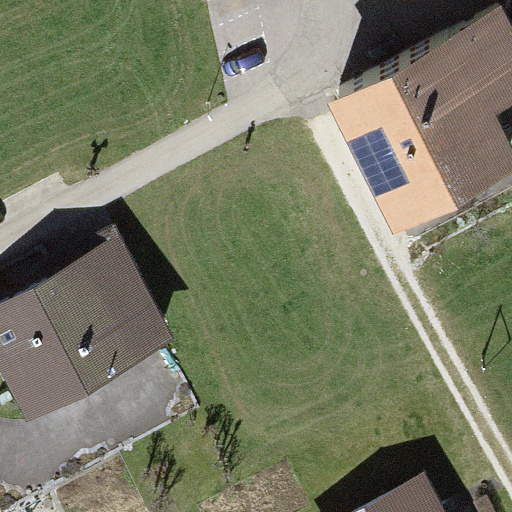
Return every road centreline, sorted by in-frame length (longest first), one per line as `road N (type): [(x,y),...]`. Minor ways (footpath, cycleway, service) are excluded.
road 1 (track): [(305,80),(511,478)]
road 2 (residential): [(0,248),(305,80)]
